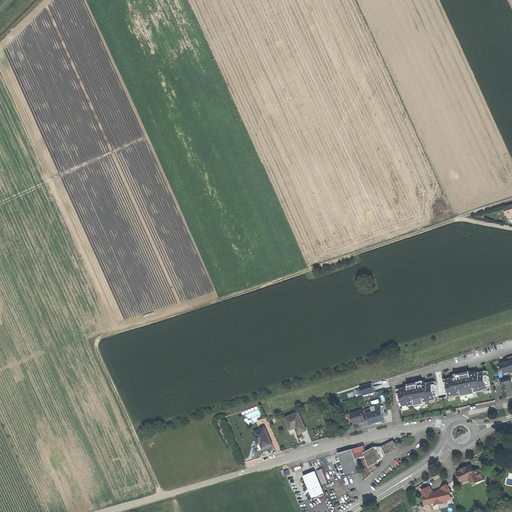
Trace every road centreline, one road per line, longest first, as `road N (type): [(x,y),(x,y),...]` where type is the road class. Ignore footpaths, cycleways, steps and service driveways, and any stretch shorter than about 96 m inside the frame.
road 1 (track): [(511,200),(103,337),(98,352),(164,495)]
road 2 (unclassified): [(398,430),(107,511)]
road 3 (residential): [(511,348),(393,380),(398,430)]
